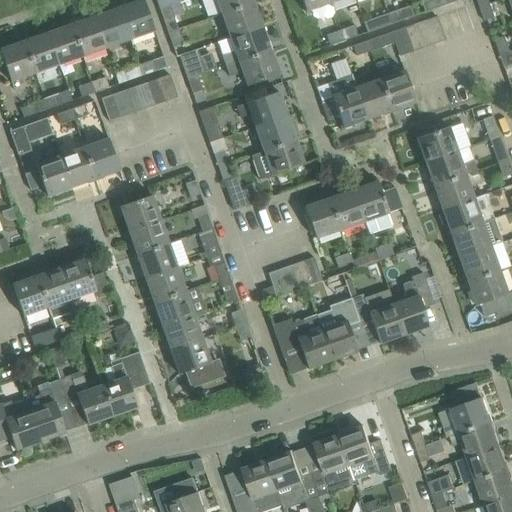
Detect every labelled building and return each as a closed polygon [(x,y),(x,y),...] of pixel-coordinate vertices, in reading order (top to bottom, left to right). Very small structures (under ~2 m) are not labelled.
[(141,0),(118,8),(129,40),(154,31),(143,0),(141,0)] [(155,0),(159,10),(179,3),(182,2),(181,0),(155,0)] [(201,0),(208,18),(253,2),(252,0),(201,0)] [(301,0),(306,12),(330,3),(329,0),(301,0)] [(424,12),(438,8),(435,0),(427,0),(421,2),(424,12)] [(229,38),(261,26),(253,2),(208,18),(208,19),(220,14),(229,38)] [(177,28),(173,17),(183,13),(179,3),(159,10),(167,32),(177,28)] [(483,21),(487,20),(493,18),(489,4),(478,7),(483,21)] [(106,48),(129,40),(118,8),(95,16),(106,48)] [(387,14),(391,24),(405,19),(401,9),(387,14)] [(377,29),(391,24),(387,14),(373,19),(377,29)] [(81,57),(106,48),(95,16),(70,25),(81,57)] [(433,44),(445,40),(436,17),(425,21),(433,44)] [(422,48),(433,44),(425,21),(414,25),(422,48)] [(58,65),(81,57),(70,25),(46,33),(58,65)] [(410,52),(422,48),(414,25),(402,29),(410,52)] [(225,67),(270,51),(261,26),(229,38),(229,39),(217,43),(225,67)] [(340,31),(344,41),(357,36),(353,26),(340,31)] [(177,28),(167,32),(172,47),(183,44),(177,28)] [(399,57),(410,52),(402,29),(391,33),(399,57)] [(329,46),(344,41),(340,31),(326,36),(329,46)] [(34,73),(58,65),(46,33),(23,42),(34,73)] [(367,41),(370,51),(384,47),(381,36),(367,41)] [(498,54),(506,51),(502,37),(493,40),(498,54)] [(356,56),(370,51),(367,41),(353,46),(356,56)] [(0,52),(10,82),(34,73),(23,42),(0,49),(0,52)] [(198,77),(197,76),(205,74),(196,49),(178,55),(187,81),(198,77)] [(246,87),(260,82),(278,75),(270,51),(225,67),(228,76),(241,72),(246,87)] [(511,64),(511,51),(507,53),(506,51),(498,54),(503,68),(511,64)] [(139,65),(143,76),(156,71),(152,60),(139,65)] [(118,84),(143,76),(139,65),(114,74),(118,84)] [(379,79),(391,111),(415,103),(404,71),(379,79)] [(158,79),(166,102),(177,98),(169,75),(158,79)] [(356,88),(355,88),(350,75),(327,84),(333,100),(321,104),(327,121),(339,117),(343,128),(367,120),(356,88)] [(187,81),(192,94),(202,90),(198,77),(187,81)] [(154,106),(166,102),(158,79),(146,83),(154,106)] [(367,120),(391,111),(379,79),(356,88),(367,120)] [(92,84),(95,92),(107,88),(104,80),(92,84)] [(143,110),(154,106),(146,83),(135,87),(143,110)] [(71,100),(95,92),(92,84),(68,92),(71,100)] [(132,114),(143,110),(135,87),(124,91),(132,114)] [(278,92),(265,97),(263,90),(246,96),(248,103),(236,107),(240,119),(250,115),(255,127),(286,116),(278,92)] [(120,118),(132,114),(124,91),(112,95),(120,118)] [(47,109),(71,100),(68,92),(44,101),(47,109)] [(109,122),(120,118),(112,95),(101,99),(109,122)] [(22,117),(47,109),(44,101),(20,109),(22,117)] [(70,110),(74,120),(87,115),(84,105),(70,110)] [(198,112),(203,126),(213,122),(209,109),(198,112)] [(60,124),(74,120),(70,110),(56,114),(60,124)] [(263,152),(295,141),(286,116),(255,127),(263,152)] [(492,116),(482,120),(485,129),(489,138),(499,135),(495,125),(492,116)] [(22,127),(9,131),(18,155),(31,151),(28,142),(26,137),(22,127)] [(424,162),(456,151),(448,127),(416,138),(424,162)] [(508,160),(503,146),(499,135),(489,138),(492,150),(497,164),(508,160)] [(84,147),(95,179),(119,171),(108,139),(84,147)] [(295,141),(263,152),(272,176),(304,165),(295,141)] [(70,188),(95,179),(84,147),(59,156),(70,188)] [(466,176),(465,175),(475,171),(467,147),(457,151),(456,151),(424,162),(434,188),(466,176)] [(218,168),(228,164),(223,150),(213,154),(218,168)] [(46,196),(70,188),(59,156),(35,164),(46,196)] [(502,178),(511,174),(511,172),(508,160),(497,164),(502,178)] [(218,168),(223,181),(233,178),(228,164),(218,168)] [(442,210),(474,199),(466,176),(434,188),(442,210)] [(245,206),(235,177),(233,178),(223,181),(233,211),(245,206)] [(200,194),(195,180),(185,184),(190,198),(200,194)] [(382,195),(381,193),(377,182),(353,190),(368,234),(392,225),(388,213),(400,209),(394,191),(382,195)] [(368,234),(353,190),(329,198),(341,230),(364,222),(368,234)] [(426,190),(413,192),(416,212),(437,209),(435,200),(427,202),(426,190)] [(128,230),(160,219),(151,196),(119,207),(128,230)] [(315,239),(341,230),(329,198),(304,207),(315,239)] [(446,224),(450,233),(482,222),(474,199),(442,210),(442,212),(439,215),(442,224),(446,224)] [(202,232),(212,228),(207,215),(197,219),(202,232)] [(137,256),(169,244),(160,219),(128,230),(137,256)] [(490,247),(490,246),(500,242),(492,219),(482,223),(482,222),(450,233),(459,259),(490,247)] [(197,233),(202,248),(217,242),(212,228),(202,232),(197,233)] [(145,279),(177,268),(169,244),(137,256),(145,279)] [(389,244),(374,249),(375,252),(378,261),(393,255),(389,244)] [(467,283),(499,272),(490,247),(459,259),(467,283)] [(337,268),(352,263),(348,253),(334,258),(337,268)] [(302,262),(310,286),(322,281),(313,257),(302,262)] [(91,292),(93,297),(109,292),(102,273),(91,277),(84,259),(59,268),(70,300),(91,292)] [(218,280),(229,276),(224,262),(213,266),(218,280)] [(300,289),(310,286),(302,262),(291,265),(300,289)] [(289,294),(300,289),(291,265),(280,269),(289,294)] [(73,309),(70,300),(59,268),(35,276),(46,308),(49,317),(73,309)] [(152,301),(185,290),(177,268),(145,279),(152,301)] [(276,298),(289,294),(280,269),(268,274),(272,287),(276,298)] [(511,292),(507,294),(499,272),(467,283),(475,306),(479,305),(483,317),(495,313),(496,317),(511,311),(511,292)] [(429,327),(420,301),(431,297),(423,273),(411,277),(412,281),(401,285),(406,299),(394,304),(405,335),(429,327)] [(23,316),(46,308),(35,276),(12,285),(23,316)] [(237,299),(233,290),(229,276),(218,280),(223,294),(227,303),(237,299)] [(193,315),(193,314),(204,310),(196,287),(185,291),(185,290),(152,301),(162,327),(193,315)] [(265,302),(276,298),(272,287),(261,290),(265,302)] [(405,335),(394,304),(379,309),(374,294),(363,298),(362,294),(351,298),(360,322),(370,318),(379,344),(405,335)] [(348,326),(360,322),(351,298),(339,302),(341,306),(330,309),(335,324),(321,329),(332,361),(357,352),(348,326)] [(235,327),(245,324),(240,310),(230,313),(235,327)] [(170,350),(202,339),(193,315),(162,327),(170,350)] [(332,361),(321,329),(320,329),(315,315),(292,324),(290,320),(271,327),(279,350),(298,344),(308,370),(332,361)] [(105,320),(92,324),(96,335),(108,330),(105,320)] [(240,341),(250,337),(245,324),(235,327),(240,341)] [(41,335),(44,344),(58,339),(54,330),(41,335)] [(62,345),(84,338),(81,331),(59,338),(62,345)] [(202,339),(170,350),(178,374),(210,363),(202,339)] [(55,368),(65,364),(59,347),(49,351),(55,368)] [(244,355),(250,370),(260,366),(255,351),(244,355)] [(142,387),(149,384),(139,352),(118,359),(120,363),(110,367),(112,373),(111,373),(114,381),(101,385),(112,417),(137,408),(128,383),(139,379),(142,387)] [(112,417),(101,385),(87,390),(82,376),(71,380),(69,376),(57,380),(65,405),(78,400),(87,426),(112,417)] [(56,408),(65,405),(57,380),(46,384),(48,388),(36,392),(38,397),(24,402),(39,443),(65,433),(56,408)] [(459,434),(491,422),(482,398),(476,382),(451,391),(456,407),(450,409),(459,434)] [(0,436),(9,433),(15,451),(39,443),(24,402),(24,400),(12,405),(11,401),(0,404),(0,436)] [(468,458),(500,447),(491,422),(459,434),(450,437),(453,446),(462,443),(468,458)] [(379,470),(381,475),(392,471),(381,440),(383,448),(372,452),(363,426),(340,434),(356,478),(379,470)] [(416,449),(426,445),(421,431),(411,435),(416,449)] [(354,479),(356,478),(340,434),(314,443),(323,469),(314,472),(324,502),(333,500),(331,493),(352,486),(354,479)] [(421,463),(431,459),(439,456),(441,450),(438,441),(426,445),(416,449),(421,463)] [(476,481),(508,470),(500,447),(468,458),(476,481)] [(324,502),(314,472),(301,477),(292,451),(266,460),(281,505),(283,504),(285,509),(319,497),(321,503),(324,502)] [(260,511),(281,505),(266,460),(242,469),(251,494),(234,500),(237,511),(260,511)] [(484,505),(511,495),(511,481),(508,470),(476,481),(484,505)] [(442,492),(453,488),(448,475),(427,483),(432,496),(442,492)] [(169,511),(205,511),(199,492),(167,504),(169,511)] [(448,506),(446,503),(442,492),(432,496),(437,510),(448,506)] [(486,511),(511,511),(511,495),(484,505),(486,511)] [(118,511),(139,511),(135,499),(117,505),(118,511)] [(376,500),(363,505),(365,511),(368,511),(376,509),(380,508),(376,500)]
